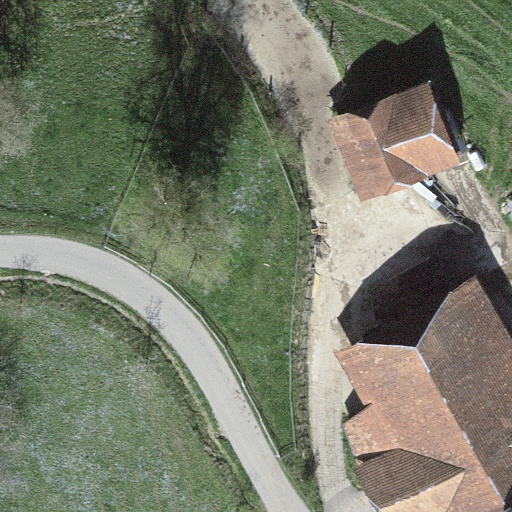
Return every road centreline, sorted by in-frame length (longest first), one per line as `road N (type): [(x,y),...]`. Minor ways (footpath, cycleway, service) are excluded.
road 1 (track): [(511,301),(468,254),(339,244),(325,380),(339,511)]
road 2 (unclassified): [(0,251),(92,267),(167,310),(290,511)]
road 3 (track): [(227,0),(258,34),(309,124),(339,244)]
